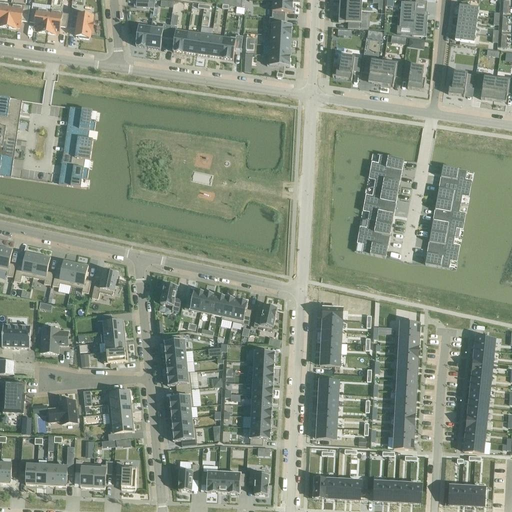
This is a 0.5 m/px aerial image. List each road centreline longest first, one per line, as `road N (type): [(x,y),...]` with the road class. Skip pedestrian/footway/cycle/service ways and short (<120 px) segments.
road 1 (residential): [(303,292),(293,511)]
road 2 (residential): [(312,96),(303,292)]
road 3 (residential): [(119,67),(312,96)]
road 4 (residential): [(446,333),(433,511)]
road 5 (residential): [(138,257),(303,292)]
road 6 (residential): [(433,114),(404,263)]
road 7 (residential): [(0,225),(138,257)]
road 8 (residential): [(149,380),(162,511)]
road 9 (residential): [(138,257),(149,380)]
road 10 (residential): [(52,58),(35,180)]
road 11 (residential): [(312,96),(433,114)]
